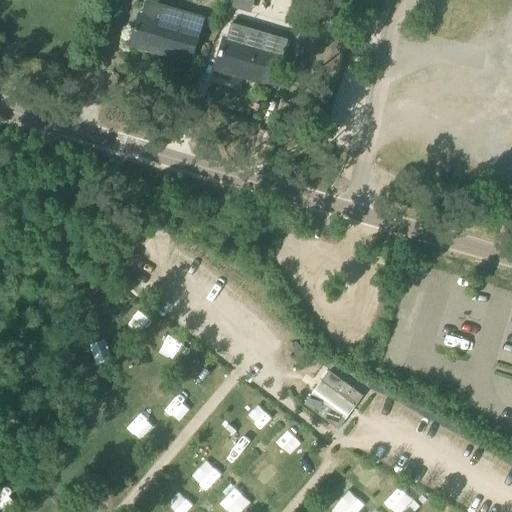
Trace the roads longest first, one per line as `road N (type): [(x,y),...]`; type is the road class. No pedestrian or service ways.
road 1 (tertiary): [(511,255),(0,109)]
road 2 (track): [(242,367),(119,511)]
